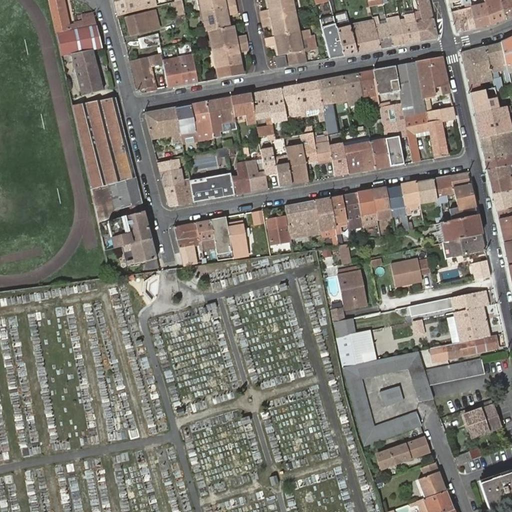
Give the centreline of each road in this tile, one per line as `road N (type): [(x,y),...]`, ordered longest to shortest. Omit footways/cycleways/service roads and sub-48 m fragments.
road 1 (residential): [(158,219),(474,159)]
road 2 (residential): [(265,82),(450,49)]
road 3 (residential): [(511,330),(474,159)]
road 4 (residential): [(129,107),(265,82)]
